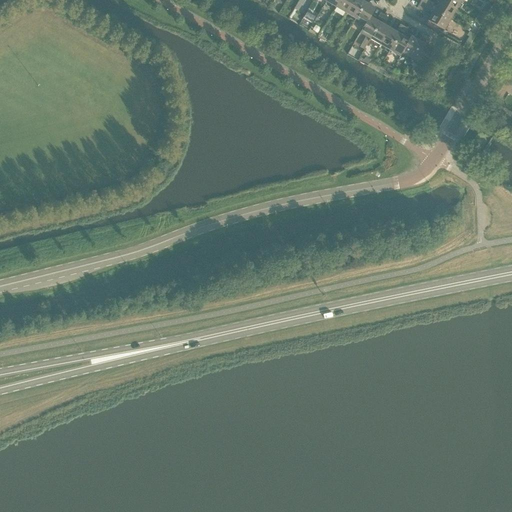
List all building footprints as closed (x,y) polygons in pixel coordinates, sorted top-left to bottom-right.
[(339,0),(335,8),(345,14),(353,0),(339,0)] [(355,20),(365,3),(360,0),(353,0),(345,14),(355,20)] [(427,0),(421,0),(420,3),(431,9),(433,6),(433,3),(427,0)] [(456,11),(462,1),(460,0),(440,0),(440,1),(456,11)] [(440,1),(434,11),(450,21),(456,11),(440,1)] [(370,17),(370,18),(375,9),(365,3),(355,20),(365,25),(370,17)] [(450,21),(434,11),(431,9),(420,3),(416,9),(425,14),(427,14),(431,16),(428,21),(429,22),(435,25),(444,31),(450,21)] [(486,3),(483,8),(489,12),(492,7),(486,3)] [(305,18),(313,23),(316,18),(308,13),(305,18)] [(380,23),(370,18),(370,17),(365,25),(360,33),(370,39),(380,23)] [(477,17),(474,22),(481,26),(484,21),(477,17)] [(381,45),(390,29),(380,23),(370,39),(381,45)] [(391,51),(400,35),(390,29),(381,45),(391,51)] [(478,49),(486,35),(480,31),(472,46),(478,49)] [(410,40),(409,40),(400,35),(391,51),(401,57),(403,54),(402,54),(410,40)] [(412,59),(422,43),(411,37),(409,40),(410,40),(402,54),(403,54),(412,59)] [(422,43),(412,59),(422,65),(432,49),(422,43)]
